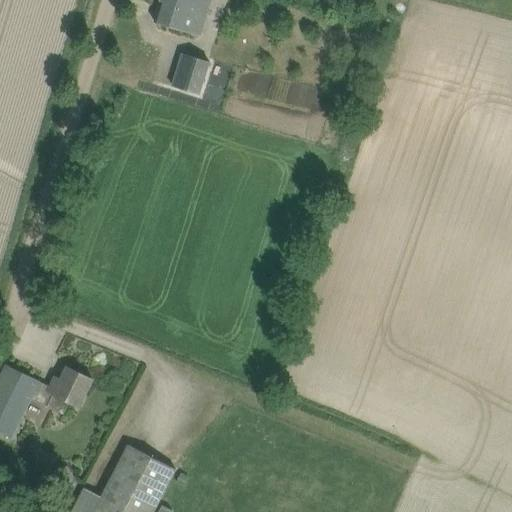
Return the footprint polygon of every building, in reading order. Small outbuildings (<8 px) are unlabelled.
[(211,0),(161,0),(155,22),(201,36),(211,0)] [(182,54),(171,87),(199,96),(210,62),(182,54)] [(218,100),(227,64),(212,60),(203,96),(218,100)] [(30,399),(48,408),(64,415),(70,403),(79,408),(93,379),(68,367),(61,380),(56,377),(51,387),(7,365),(0,379),(0,432),(11,438),(30,399)] [(154,511),(176,470),(128,445),(93,511),(154,511)] [(61,486),(74,478),(75,478),(68,466),(54,474),(61,486)]
